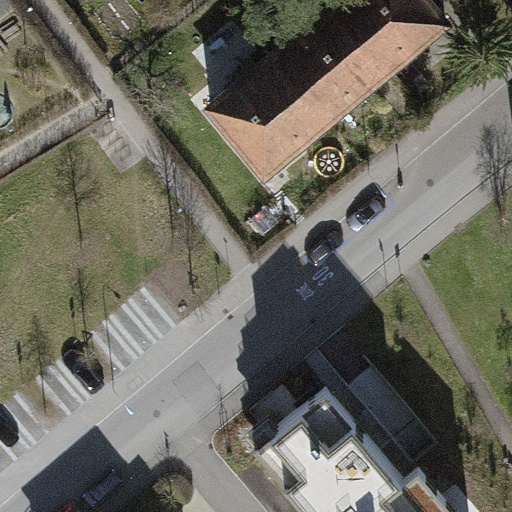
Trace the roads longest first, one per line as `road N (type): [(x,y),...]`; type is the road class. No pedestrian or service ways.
road 1 (residential): [(511,125),(154,418)]
road 2 (residential): [(154,418),(42,511)]
road 3 (residential): [(154,418),(235,511)]
